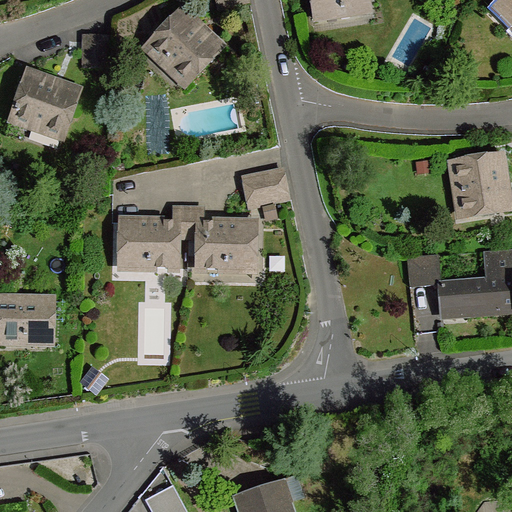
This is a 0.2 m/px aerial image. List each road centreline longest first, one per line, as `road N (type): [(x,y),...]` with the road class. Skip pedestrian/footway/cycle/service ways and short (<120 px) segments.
road 1 (residential): [(333,391),(333,322),(289,97)]
road 2 (residential): [(289,97),(415,118),(511,113)]
road 3 (tertiary): [(333,391),(511,364)]
road 4 (tertiary): [(0,440),(167,417)]
road 5 (tertiary): [(167,417),(333,391)]
